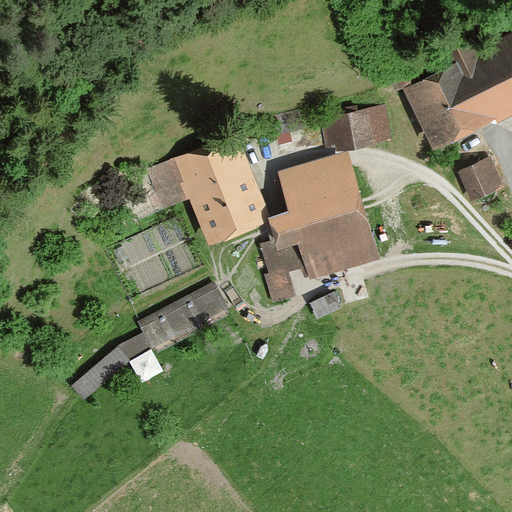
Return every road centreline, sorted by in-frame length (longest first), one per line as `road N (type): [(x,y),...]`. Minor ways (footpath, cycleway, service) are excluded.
road 1 (track): [(511,257),(456,197),(394,162),(352,153),(265,158)]
road 2 (track): [(511,272),(420,258),(334,281),(268,316)]
